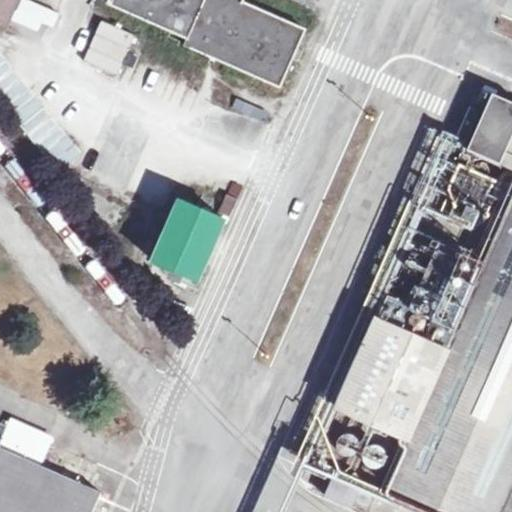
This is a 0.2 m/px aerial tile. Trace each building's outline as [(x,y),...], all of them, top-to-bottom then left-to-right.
[(0,0),(0,24),(8,28),(19,0),(0,0)] [(245,0),(116,0),(116,2),(195,35),(191,44),(282,83),(304,30),(244,4),(245,0)] [(83,60),(117,76),(136,35),(102,19),(83,60)] [(0,42),(0,94),(42,156),(56,146),(67,163),(78,156),(0,42)] [(472,106),(457,143),(503,163),(511,141),(511,100),(491,91),(482,111),(472,106)] [(511,141),(503,163),(511,166),(511,141)] [(185,202),(160,262),(198,279),(224,218),(185,202)] [(415,438),(394,487),(453,511),(511,511),(511,214),(452,351),(381,319),(343,406),(415,438)] [(0,511),(94,511),(102,495),(0,449),(0,511)]
